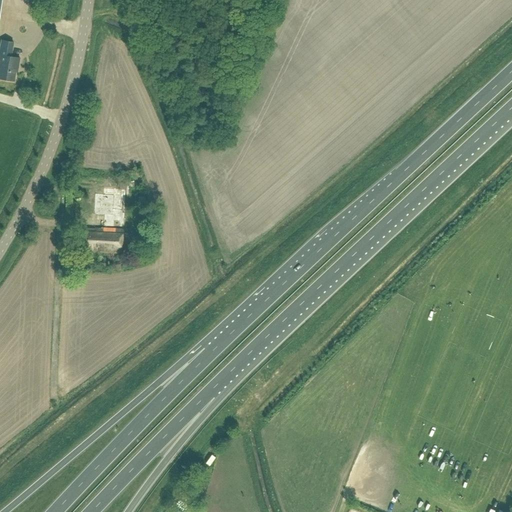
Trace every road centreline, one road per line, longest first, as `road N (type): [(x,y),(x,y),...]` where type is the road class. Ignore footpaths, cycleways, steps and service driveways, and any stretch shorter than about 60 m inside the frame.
road 1 (trunk): [(209,391),(511,108)]
road 2 (trunk): [(511,71),(210,353)]
road 3 (tertiary): [(0,251),(61,119),(87,0)]
road 4 (trunk): [(210,353),(157,383),(4,511)]
road 5 (trunk): [(210,353),(54,511)]
road 6 (track): [(60,223),(52,399)]
road 7 (trunk): [(93,511),(209,391)]
road 8 (trunk): [(128,511),(209,391)]
